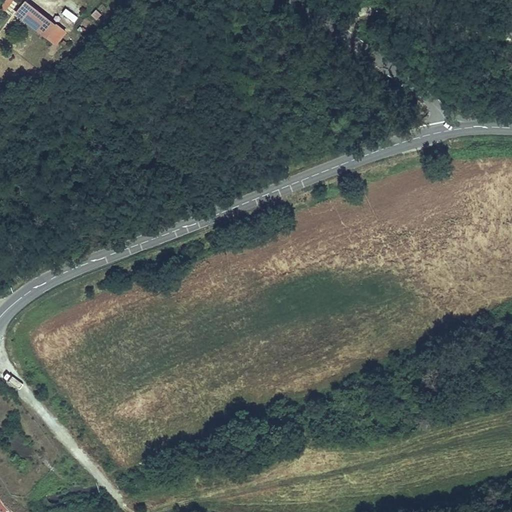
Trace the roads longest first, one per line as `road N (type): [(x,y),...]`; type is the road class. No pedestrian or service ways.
road 1 (track): [(0,355),(25,396),(127,506),(191,503),(272,472),(511,415)]
road 2 (tertiary): [(450,129),(65,271),(0,317)]
road 3 (unclassified): [(450,129),(414,84),(302,0)]
